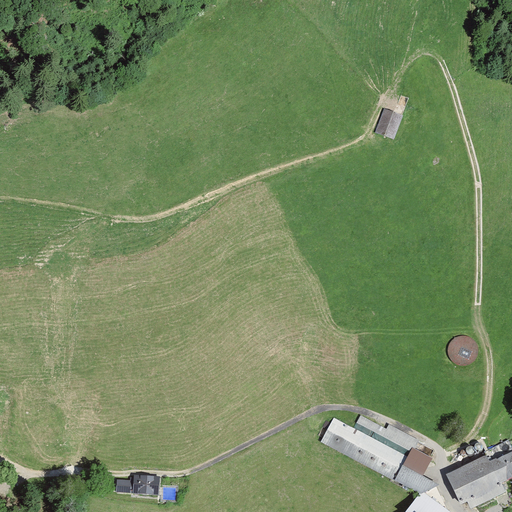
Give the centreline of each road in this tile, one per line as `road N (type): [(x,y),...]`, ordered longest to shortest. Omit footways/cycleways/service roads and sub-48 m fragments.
road 1 (track): [(440,454),(475,431),(490,375),(478,321),(475,166),(445,68),(430,51),(411,57),(359,140),(155,217),(0,197)]
road 2 (track): [(440,454),(376,414),(331,407),(195,470),(20,473)]
